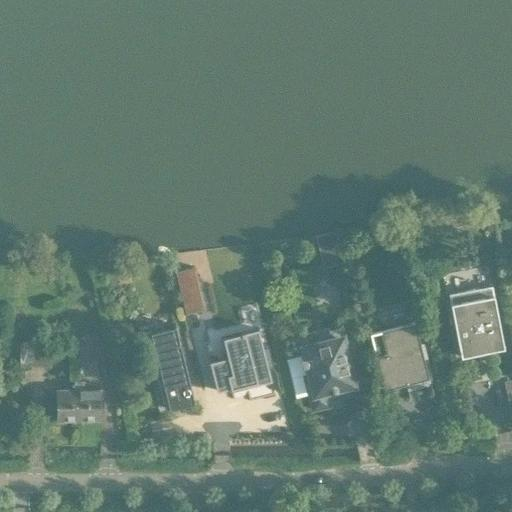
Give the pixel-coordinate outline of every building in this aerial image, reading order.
[(119,288),(115,266),(104,268),(108,290),(119,288)] [(194,266),(174,271),(185,315),(205,310),(194,266)] [(503,347),(491,285),(448,293),(462,356),(503,347)] [(168,408),(194,402),(171,309),(170,310),(174,326),(149,332),(168,408)] [(201,338),(217,334),(212,315),(197,319),(201,338)] [(414,321),(369,333),(383,389),(405,383),(423,378),(418,358),(426,356),(423,344),(419,345),(414,321)] [(330,339),(301,346),(303,352),(301,352),(302,358),(300,358),(302,366),(304,366),(305,371),(307,370),(309,376),(304,377),(313,409),(328,405),(325,392),(342,387),(344,395),(359,392),(353,364),(348,365),(343,345),(347,344),(343,327),(328,331),(330,339)] [(227,358),(209,363),(216,390),(229,387),(230,388),(245,384),(245,386),(270,379),(267,366),(272,365),(267,348),(263,349),(258,330),(222,339),(227,358)] [(19,343),(19,364),(19,366),(43,366),(44,343),(19,343)] [(91,362),(88,343),(71,347),(74,365),(91,362)] [(79,419),(79,380),(79,371),(72,371),(72,381),(74,381),(74,389),(56,389),(56,419),(79,419)] [(84,380),(79,380),(79,419),(102,419),(102,389),(84,389),(84,380)] [(448,429),(446,419),(436,420),(438,431),(448,429)]
